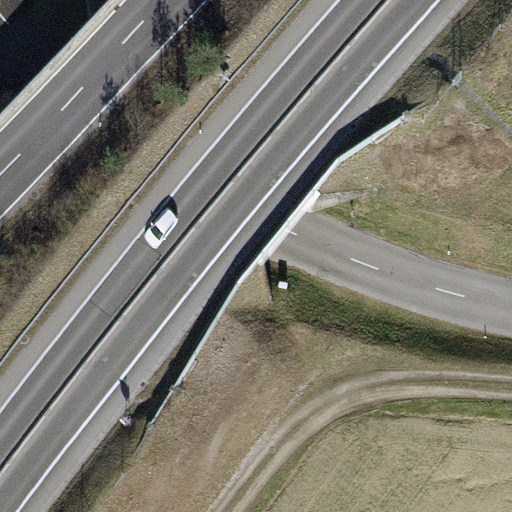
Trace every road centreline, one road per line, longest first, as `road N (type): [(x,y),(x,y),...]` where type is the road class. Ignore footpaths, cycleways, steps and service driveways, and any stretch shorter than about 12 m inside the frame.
road 1 (trunk): [(0,509),(192,263),(417,0)]
road 2 (tertiary): [(0,11),(48,66),(205,184),(367,264),(511,306)]
road 3 (trunk): [(363,0),(160,238),(0,444)]
road 4 (track): [(231,511),(299,429),(348,396),(390,385),(511,388)]
road 5 (primary): [(0,177),(167,0)]
